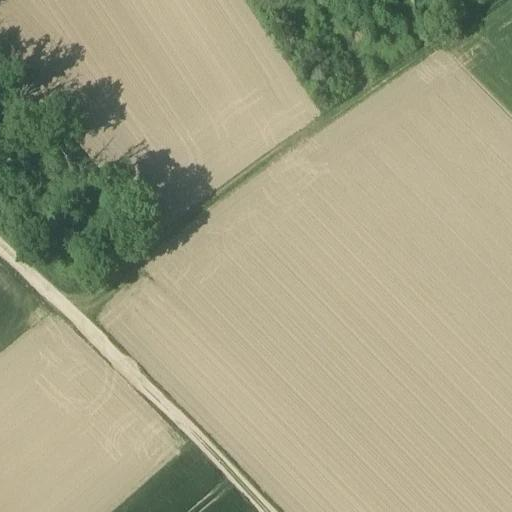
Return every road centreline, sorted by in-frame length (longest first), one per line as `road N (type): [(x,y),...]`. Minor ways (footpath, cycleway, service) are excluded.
road 1 (track): [(63,306),(495,0)]
road 2 (track): [(0,239),(275,511)]
